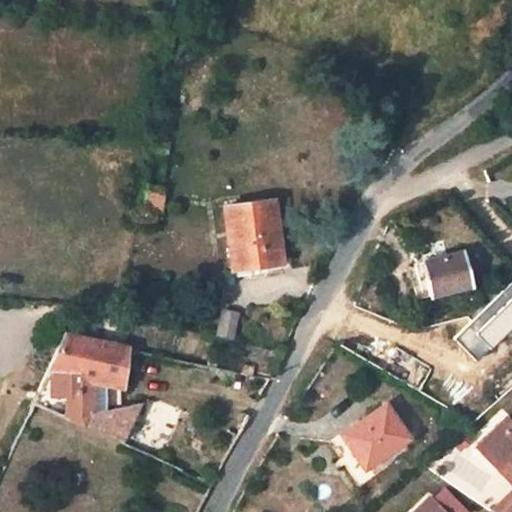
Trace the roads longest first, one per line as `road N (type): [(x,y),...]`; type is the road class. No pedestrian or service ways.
road 1 (unclassified): [(219,511),(386,192)]
road 2 (unclassified): [(386,192),(404,164),(511,76)]
road 3 (residential): [(386,192),(511,138)]
